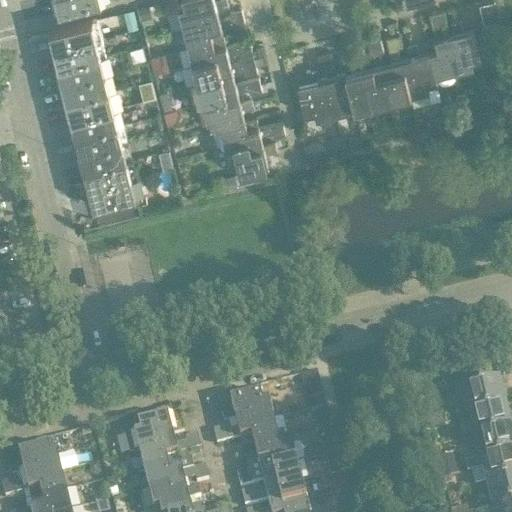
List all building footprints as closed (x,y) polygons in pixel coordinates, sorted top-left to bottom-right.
[(55,0),(58,10),(99,0),(55,0)] [(178,7),(183,26),(207,20),(205,11),(217,8),(228,5),(226,0),(182,0),(183,5),(178,7)] [(491,2),(480,5),(484,24),(496,22),(491,2)] [(149,4),(138,7),(141,19),(152,16),(149,4)] [(207,20),(183,26),(187,45),(224,36),(222,27),(245,21),(241,8),(229,11),(230,15),(220,17),(217,8),(205,11),(207,20)] [(425,39),(428,50),(429,50),(435,75),(436,75),(454,71),(447,45),(457,43),(454,31),(453,31),(444,34),(442,23),(446,22),(443,10),(429,14),(435,37),(425,39)] [(49,29),(53,48),(97,37),(92,18),(49,29)] [(450,20),(453,31),(454,31),(457,43),(447,45),(454,71),(474,66),(472,60),(481,57),(473,26),(463,29),(460,18),(450,20)] [(385,37),(391,59),(394,71),(385,74),(391,99),(410,94),(404,69),(413,67),(410,55),(401,57),(398,46),(402,45),(399,33),(385,37)] [(224,36),(187,45),(192,64),(217,57),(219,67),(231,64),(229,54),(239,51),(240,55),(252,52),(249,39),(226,45),(224,36)] [(97,37),(53,48),(58,65),(101,54),(97,37)] [(367,41),(373,64),(376,76),(366,78),(373,103),(391,99),(385,74),(394,71),(391,59),(382,62),(379,51),(383,50),(380,38),(367,41)] [(435,75),(429,50),(428,50),(419,52),(416,42),(407,44),(410,55),(413,67),(404,69),(410,94),(429,89),(429,90),(439,88),(436,75),(435,75)] [(354,69),(345,71),(354,108),(373,103),(366,78),(376,76),(373,64),(363,66),(361,55),(365,54),(362,43),(348,46),(354,69)] [(327,76),(317,78),(320,90),(330,88),(336,112),(354,108),(345,71),(336,73),(330,51),(317,54),(320,66),(324,65),(327,76)] [(101,54),(58,65),(62,83),(106,72),(101,54)] [(264,55),(254,58),(255,65),(256,65),(265,63),(264,55)] [(254,58),(231,64),(219,67),(217,57),(192,64),(197,82),(221,76),(224,85),(236,82),(233,73),(244,70),(245,74),(257,71),(256,65),(255,65),(254,58)] [(316,117),(336,112),(330,88),(320,90),(317,78),(315,67),(306,69),(308,80),(297,83),(304,110),(305,114),(314,112),(316,117)] [(106,72),(62,83),(66,100),(110,89),(106,72)] [(221,76),(197,82),(201,101),(226,95),(228,104),(240,101),(238,91),(249,89),(250,93),(262,90),(258,77),(236,82),(224,85),(221,76)] [(110,89),(66,100),(71,118),(114,107),(110,89)] [(159,93),(163,110),(172,108),(169,97),(171,96),(170,90),(159,93)] [(226,95),(201,101),(206,121),(212,119),(214,129),(220,127),(220,126),(245,120),(245,119),(243,110),(254,107),(252,98),(240,101),(228,104),(226,95)] [(114,107),(71,118),(75,135),(119,124),(114,107)] [(174,110),(166,112),(169,124),(177,122),(174,110)] [(257,116),(245,119),(245,120),(220,126),(220,127),(225,144),(250,138),(252,148),(264,145),(264,144),(261,135),(272,132),(273,136),(285,133),(282,120),(259,126),(257,116)] [(119,124),(75,135),(79,152),(123,142),(119,124)] [(269,164),(266,153),(277,151),(275,141),(264,144),(264,145),(252,148),(250,138),(225,144),(230,165),(236,163),(238,172),(257,167),(269,164)] [(326,139),(304,144),(308,161),(330,156),(326,139)] [(123,142),(79,152),(84,170),(128,159),(123,142)] [(128,159),(84,170),(88,188),(132,177),(128,159)] [(260,178),(257,167),(238,172),(234,173),(237,184),(260,178)] [(132,177),(88,188),(93,206),(94,206),(136,195),(137,195),(132,177)] [(136,195),(94,206),(99,224),(141,213),(136,195)] [(326,408),(317,372),(301,376),(310,412),(326,408)] [(463,391),(469,415),(505,406),(499,382),(463,391)] [(261,393),(230,401),(233,412),(222,415),(224,424),(235,421),(235,420),(247,417),(249,427),(274,421),(269,401),(263,402),(261,393)] [(505,406),(469,415),(475,437),(511,428),(505,406)] [(161,439),(173,436),(185,434),(182,424),(178,426),(175,415),(163,418),(161,411),(136,418),(140,433),(125,437),(130,457),(139,454),(164,448),(161,439)] [(444,415),(436,417),(439,428),(447,427),(444,415)] [(235,420),(235,421),(238,430),(227,433),(226,429),(214,432),(217,445),(240,439),(242,449),(254,446),(254,445),(279,439),(278,438),(274,421),(249,427),(247,417),(235,420)] [(436,417),(428,419),(431,430),(439,428),(436,417)] [(511,432),(511,428),(475,437),(481,461),(511,453),(511,432)] [(178,455),(201,449),(198,436),(186,439),(187,443),(176,446),(173,436),(161,439),(164,448),(139,454),(144,473),(180,464),(178,455)] [(297,464),(292,445),(287,446),(284,437),(278,438),(279,439),(254,445),(254,446),(256,456),(245,458),(247,467),(259,465),(259,464),(270,461),(273,470),(297,464)] [(49,446),(18,454),(21,465),(10,468),(12,477),(24,474),(23,473),(35,470),(38,480),(62,474),(57,454),(52,455),(49,446)] [(511,453),(481,461),(486,484),(511,477),(511,453)] [(326,461),(330,476),(342,473),(338,458),(326,461)] [(185,482),(196,479),(197,483),(209,480),(205,467),(194,470),(192,461),(180,464),(144,473),(148,492),(173,486),(176,495),(187,492),(185,482)] [(273,470),(270,461),(259,464),(259,465),(247,467),(249,473),(237,476),(240,489),(263,483),(275,480),(277,489),(302,483),(297,464),(273,470)] [(455,461),(448,463),(450,475),(458,473),(455,461)] [(448,463),(440,465),(443,477),(450,475),(448,463)] [(23,473),(24,474),(26,483),(15,486),(14,482),(2,485),(5,498),(28,492),(31,501),(67,492),(62,474),(38,480),(35,470),(23,473)] [(511,477),(486,484),(492,508),(511,502),(511,477)] [(263,483),(266,493),(255,496),(254,491),(242,494),(245,507),(268,502),(268,501),(280,499),(282,508),(307,501),(302,483),(277,489),(275,480),(263,483)] [(173,486),(148,492),(153,511),(159,510),(159,511),(187,511),(192,511),(192,510),(190,501),(201,498),(199,489),(187,492),(176,495),(173,486)] [(67,492),(31,501),(33,510),(25,511),(67,511),(72,511),(67,492)] [(268,501),(268,502),(271,511),(269,511),(259,511),(259,510),(249,511),(309,511),(307,501),(282,508),(280,499),(268,501)] [(511,511),(511,502),(492,508),(493,511),(511,511)]
